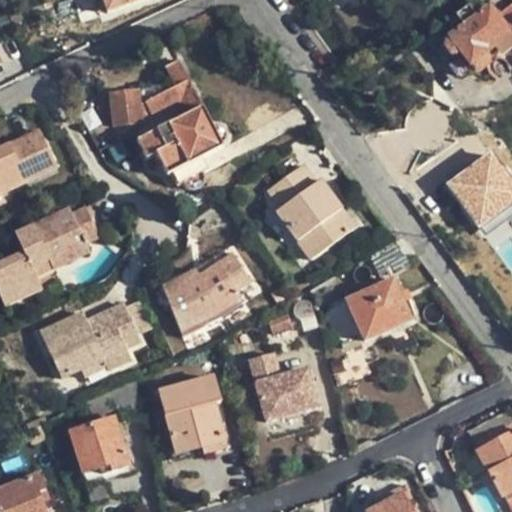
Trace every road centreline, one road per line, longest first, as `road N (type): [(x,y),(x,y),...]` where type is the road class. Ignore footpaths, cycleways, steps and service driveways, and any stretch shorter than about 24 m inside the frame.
road 1 (residential): [(249,0),(511,366)]
road 2 (residential): [(511,394),(386,461),(263,511)]
road 3 (residential): [(0,101),(210,0)]
